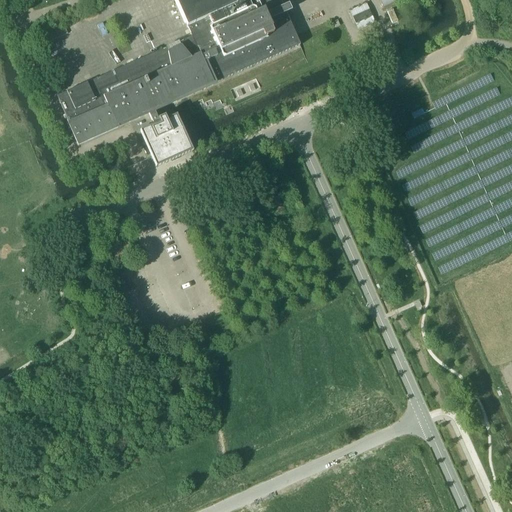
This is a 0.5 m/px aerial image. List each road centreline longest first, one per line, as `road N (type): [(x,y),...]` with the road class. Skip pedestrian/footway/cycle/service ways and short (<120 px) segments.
road 1 (unclassified): [(424,417),(294,127)]
road 2 (unclassified): [(294,127),(465,46),(511,46)]
road 3 (unclassified): [(211,511),(424,417)]
road 4 (unclassified): [(81,221),(294,127)]
